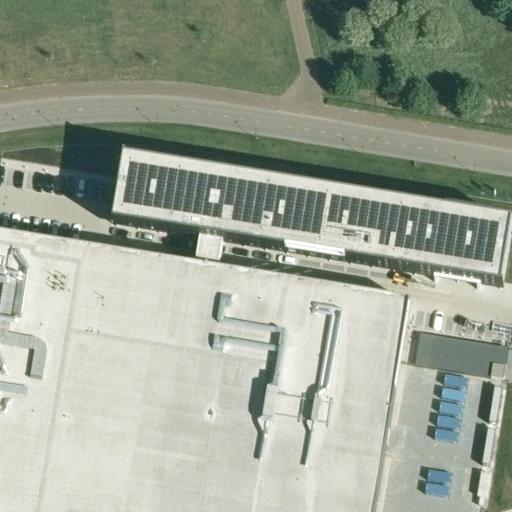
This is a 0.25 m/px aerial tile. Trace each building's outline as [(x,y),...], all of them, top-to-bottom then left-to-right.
[(0,511),(376,511),(411,306),(219,274),(225,240),(504,286),(511,234),(511,225),(492,222),(494,215),(492,214),(491,216),(449,209),(449,207),(447,207),(445,216),(172,171),(127,163),(128,161),(126,161),(120,192),(115,222),(202,237),(197,271),(0,238),(0,511)] [(415,368),(489,380),(492,361),(506,363),(508,351),(420,337),(415,368)] [(504,382),(506,369),(493,367),(491,380),(504,382)] [(489,425),(497,426),(503,391),(495,390),(489,425)] [(482,467),(490,468),(496,433),(488,432),(482,467)]
